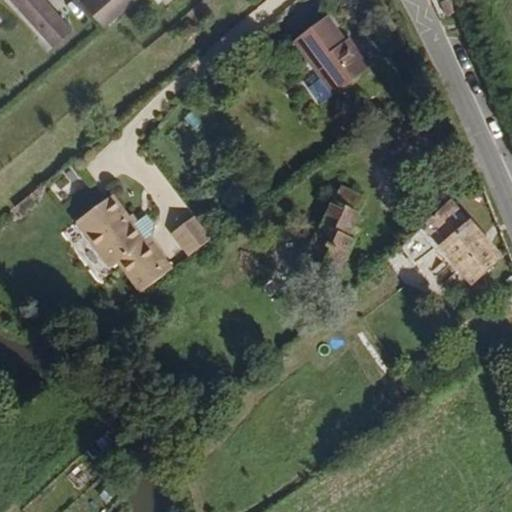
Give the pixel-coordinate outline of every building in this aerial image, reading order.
[(47,0),(14,0),(57,45),(74,28),(47,0)] [(132,0),(103,0),(92,11),(114,34),(141,9),(132,0)] [(154,0),(161,9),(174,0),(154,0)] [(451,0),(440,0),(447,15),(456,12),(451,0)] [(331,14),(298,39),(338,92),(374,66),(354,38),(350,40),(331,14)] [(320,80),(309,87),(321,105),(332,98),(320,80)] [(415,139),(403,148),(417,173),(430,166),(415,139)] [(369,199),(349,185),(296,258),(324,277),(352,240),(343,234),(369,199)] [(108,201),(73,227),(106,273),(113,268),(135,297),(162,277),(141,250),(145,247),(147,245),(150,233),(142,223),(129,232),(108,201)] [(443,210),(418,233),(473,288),(497,264),(443,210)] [(200,214),(178,231),(195,253),(217,237),(200,214)] [(412,238),(396,253),(416,274),(433,259),(412,238)] [(145,247),(141,250),(162,277),(166,274),(145,247)] [(480,395),(461,405),(473,427),(492,417),(480,395)]
